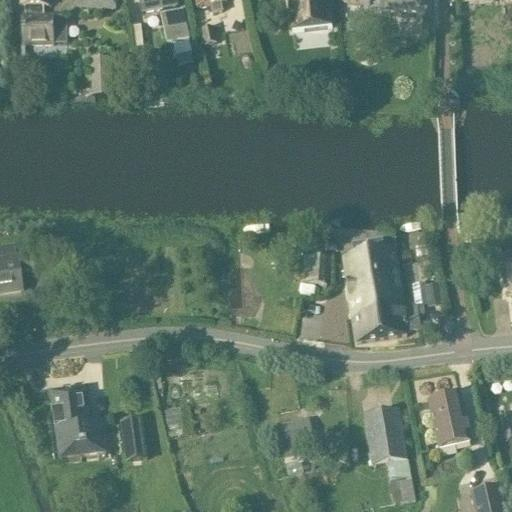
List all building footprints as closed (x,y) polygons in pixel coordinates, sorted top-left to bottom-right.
[(24,0),(24,10),(25,10),(25,20),(24,20),(24,48),(54,47),(54,20),(43,20),(43,9),(48,9),(47,0),(24,0)] [(103,5),(102,12),(115,12),(116,0),(82,0),(82,4),(103,5)] [(161,10),(177,7),(175,0),(143,0),(145,3),(160,1),(161,10)] [(194,0),(197,11),(212,8),(213,16),(223,14),(221,6),(228,4),(226,0),(194,0)] [(333,29),(329,0),(287,0),(292,34),(333,29)] [(425,0),(380,0),(381,19),(426,19),(425,0)] [(190,41),(183,12),(160,17),(167,46),(190,41)] [(205,48),(217,46),(214,29),(202,31),(205,48)] [(191,55),(189,44),(174,48),(176,59),(191,55)] [(251,57),(248,57),(246,57),(244,58),(242,60),(241,62),(241,65),(242,67),(244,69),(246,70),(248,70),(251,70),(253,69),(254,67),(255,65),(255,62),(254,60),(253,58),(251,57)] [(0,250),(0,296),(21,293),(19,273),(32,271),(30,257),(17,259),(15,249),(0,250)] [(410,253),(399,255),(401,267),(412,266),(410,253)] [(403,311),(404,311),(395,254),(342,262),(355,348),(372,345),(369,319),(404,314),(403,311)] [(300,283),(328,290),(332,263),(304,258),(300,283)] [(442,308),(439,287),(426,289),(429,310),(442,308)] [(307,306),(306,318),(322,319),(323,305),(307,304),(307,306)] [(423,308),(404,311),(403,311),(404,314),(369,319),(372,345),(407,340),(407,336),(421,334),(419,318),(425,317),(423,308)] [(113,424),(90,427),(84,390),(50,394),(59,464),(117,456),(113,424)] [(470,447),(460,398),(427,405),(438,454),(470,447)] [(179,411),(184,438),(195,437),(190,410),(179,411)] [(370,469),(408,464),(400,411),(363,418),(370,469)] [(277,428),(282,454),(314,447),(309,421),(277,428)] [(147,461),(141,422),(121,424),(127,464),(147,461)] [(471,495),(474,511),(504,511),(499,489),(471,495)]
